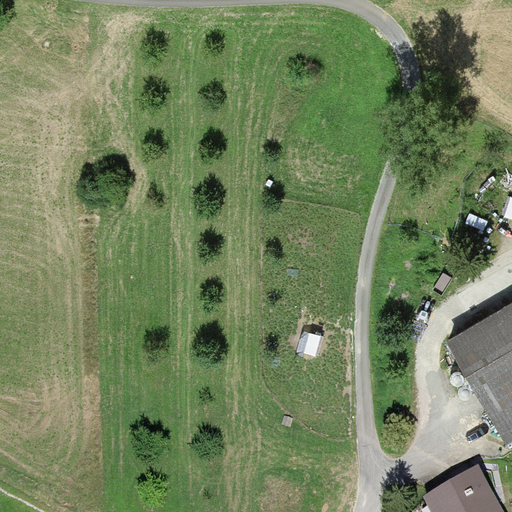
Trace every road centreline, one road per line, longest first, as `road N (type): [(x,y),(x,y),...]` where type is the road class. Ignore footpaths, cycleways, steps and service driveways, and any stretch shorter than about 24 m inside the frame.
road 1 (track): [(361,511),(367,471),(359,278),(409,91),(402,52),(381,20),(329,0)]
road 2 (track): [(381,20),(400,10),(457,10),(511,23)]
